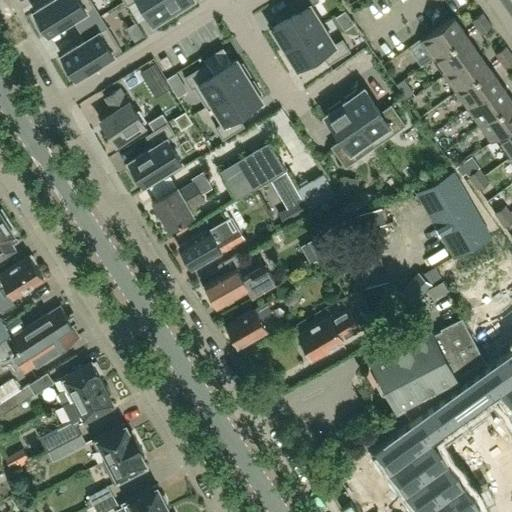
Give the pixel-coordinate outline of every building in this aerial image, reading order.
[(45,29),(48,33),(72,19),(79,29),(100,15),(90,0),(50,0),(34,10),(37,15),(34,17),(42,31),(45,29)] [(123,0),(127,5),(135,0),(138,0),(153,23),(157,20),(159,22),(173,14),(171,11),(173,10),(166,0),(123,0)] [(166,0),(173,10),(175,9),(177,12),(190,4),(188,1),(189,0),(166,0)] [(280,47),(283,45),(284,47),(322,24),(310,5),(318,0),(291,0),(289,1),(296,12),(272,27),(275,32),(272,34),(280,47)] [(344,10),(335,17),(344,30),(354,24),(344,10)] [(472,19),(477,27),(487,20),(482,12),(472,19)] [(79,29),(85,39),(61,54),(64,59),(61,61),(69,74),(72,73),(75,77),(121,49),(100,15),(79,29)] [(432,58),(466,34),(454,16),(420,40),(432,58)] [(492,27),(487,20),(477,27),(482,34),(492,27)] [(334,43),(322,24),(284,47),(286,49),(283,51),(291,64),(294,63),(297,67),(321,53),(328,64),(350,50),(342,38),(334,43)] [(444,75),(478,51),(466,34),(432,58),(444,75)] [(495,53),(500,60),(510,53),(505,46),(495,53)] [(456,91),(490,67),(478,51),(444,75),(456,91)] [(511,62),(511,54),(510,53),(500,60),(505,67),(511,62)] [(249,79),(248,77),(251,76),(242,62),(239,64),(236,59),(212,74),(205,63),(184,76),(191,89),(194,87),(206,107),(212,103),(211,102),(249,79)] [(148,68),(141,72),(153,92),(155,95),(169,87),(167,84),(154,64),(148,68)] [(468,108),(501,84),(490,67),(456,91),(468,108)] [(261,100),(258,95),(261,93),(253,79),(250,81),(249,79),(211,102),(212,103),(223,122),(215,127),(222,139),(244,125),(237,114),(261,100)] [(479,125),(511,101),(511,99),(501,84),(468,108),(479,125)] [(145,124),(120,86),(104,97),(114,111),(101,119),(116,143),(145,124)] [(364,88),(359,91),(357,88),(344,97),(346,100),(344,101),(375,145),(405,124),(391,103),(380,111),(364,88)] [(344,101),(342,103),(340,100),(327,109),(329,112),(325,115),(341,138),(331,146),(345,167),(375,145),(344,101)] [(496,138),(511,126),(511,101),(479,125),(492,142),(496,139),(496,138)] [(162,113),(148,121),(153,130),(167,121),(162,113)] [(146,135),(153,146),(128,161),(131,165),(128,167),(137,181),(140,179),(143,184),(180,160),(166,137),(174,132),(167,121),(153,130),(146,135)] [(509,157),(511,154),(511,126),(496,138),(496,139),(509,157)] [(237,198),(286,168),(270,141),(221,170),(237,198)] [(469,175),(474,182),(484,175),(479,168),(469,175)] [(491,235),(454,170),(417,191),(454,256),(491,235)] [(489,182),(484,175),(474,182),(479,189),(489,182)] [(190,208),(206,199),(195,181),(179,190),(177,186),(153,200),(169,228),(193,214),(190,208)] [(301,198),(277,212),(285,225),(309,211),(301,198)] [(347,203),(339,208),(344,217),(353,211),(347,203)] [(0,223),(9,217),(1,205),(0,206),(0,223)] [(495,212),(500,219),(510,212),(505,205),(495,212)] [(388,281),(373,227),(386,223),(381,207),(348,217),(368,287),(388,281)] [(511,221),(511,215),(510,212),(500,219),(505,226),(511,221)] [(0,252),(13,244),(11,240),(17,237),(14,232),(17,229),(9,217),(0,223),(0,252)] [(193,268),(228,247),(245,237),(239,227),(230,232),(223,220),(180,245),(193,268)] [(306,265),(325,257),(318,240),(299,248),(306,265)] [(243,261),(238,253),(221,262),(217,264),(220,269),(222,272),(204,283),(206,288),(205,288),(210,296),(212,297),(217,306),(248,288),(253,297),(264,291),(263,290),(277,282),(266,263),(243,276),(236,265),(243,261)] [(29,305),(52,290),(29,254),(0,272),(0,286),(4,284),(12,295),(20,290),(29,305)] [(217,264),(208,270),(211,274),(220,269),(217,264)] [(443,280),(435,266),(421,274),(419,272),(401,291),(414,303),(427,288),(443,280)] [(418,298),(430,320),(452,307),(440,286),(418,298)] [(267,329),(260,316),(274,308),(264,291),(253,297),(258,304),(225,323),(238,346),(267,329)] [(29,366),(79,334),(60,304),(0,342),(0,358),(12,350),(21,364),(22,366),(26,367),(29,366)] [(341,338),(360,326),(348,306),(329,318),(327,316),(298,334),(313,359),(343,341),(341,338)] [(430,333),(375,361),(379,367),(382,373),(379,374),(377,383),(382,392),(391,395),(393,394),(398,405),(399,404),(406,401),(405,401),(450,377),(450,378),(452,376),(484,360),(485,359),(466,324),(463,317),(441,328),(442,330),(431,335),(430,333)] [(410,420),(367,450),(374,463),(384,473),(390,485),(400,495),(406,507),(410,511),(469,511),(480,504),(473,492),(464,482),(457,470),(448,460),(441,448),(432,438),(456,421),(461,427),(475,417),(471,410),(494,393),(500,405),(510,415),(511,418),(511,345),(487,364),(484,360),(452,376),(450,378),(450,377),(405,401),(406,401),(399,404),(410,420)] [(102,381),(98,373),(101,371),(96,360),(92,362),(91,360),(62,375),(69,387),(57,393),(62,403),(70,399),(102,382),(101,381),(102,381)] [(35,392),(52,380),(47,372),(29,383),(35,392)] [(12,377),(0,384),(0,397),(1,399),(2,400),(20,389),(12,377)] [(70,399),(81,420),(113,404),(108,395),(110,390),(107,384),(103,384),(102,382),(70,399)] [(2,400),(0,401),(0,414),(35,392),(29,383),(20,389),(2,400)] [(41,436),(48,449),(80,433),(73,419),(41,436)] [(138,442),(132,430),(129,432),(124,422),(92,439),(97,449),(101,447),(107,458),(138,442)] [(85,442),(80,433),(48,449),(53,459),(85,442)] [(146,465),(141,455),(145,454),(138,442),(107,458),(103,460),(114,482),(146,465)] [(112,495),(108,485),(88,495),(93,505),(94,504),(112,495)] [(166,505),(168,501),(165,495),(161,494),(156,485),(124,501),(129,511),(133,509),(133,511),(155,511),(167,506),(166,505)] [(103,511),(117,505),(112,495),(94,504),(97,511),(103,511)]
